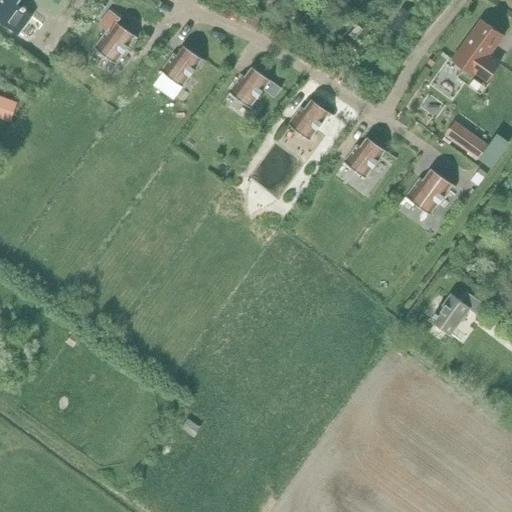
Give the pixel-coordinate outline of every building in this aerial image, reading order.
[(0,0),(0,20),(18,33),(30,17),(24,12),(25,11),(22,8),(21,10),(15,5),(18,0),(0,0)] [(99,3),(92,13),(99,17),(106,7),(99,3)] [(106,31),(94,48),(116,64),(136,36),(118,23),(121,18),(110,10),(99,25),(106,31)] [(261,20),(249,15),(245,24),(256,29),(261,20)] [(481,21),(452,61),(464,69),(458,78),(481,95),(488,85),(486,83),(500,64),(490,56),(503,37),(481,21)] [(277,29),(266,22),(261,31),(272,37),(277,29)] [(174,53),(161,71),(183,87),(203,59),(184,46),(177,56),(174,53)] [(242,74),(229,92),(251,108),(271,81),(252,67),(245,77),(242,74)] [(0,119),(10,123),(17,103),(0,96),(0,119)] [(301,107),(288,124),(310,140),(330,113),(311,99),(304,109),(301,107)] [(402,115),(397,121),(407,128),(411,121),(402,115)] [(478,159),(487,146),(455,122),(445,135),(478,159)] [(357,145),(344,162),(366,178),(386,151),(367,137),(360,147),(357,145)] [(456,188),(456,187),(431,169),(423,180),(420,178),(406,197),(431,215),(453,186),(456,188)] [(480,169),(475,176),(481,181),(486,174),(480,169)] [(448,296),(429,322),(449,336),(468,310),(476,316),(483,306),(467,295),(459,305),(448,296)] [(74,335),(67,343),(73,347),(79,339),(74,335)]
